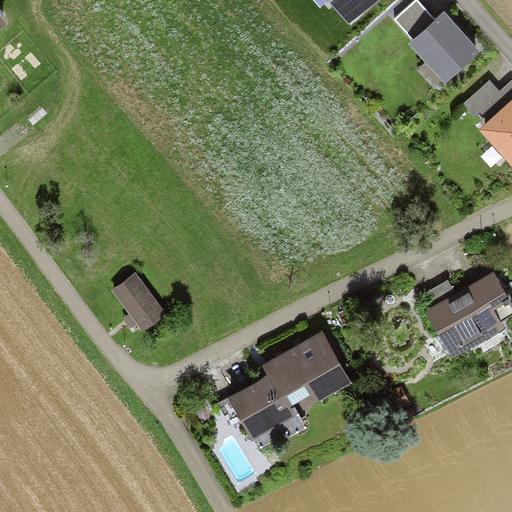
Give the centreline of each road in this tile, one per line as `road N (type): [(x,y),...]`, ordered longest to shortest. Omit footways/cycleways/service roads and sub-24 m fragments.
road 1 (track): [(511,205),(144,390)]
road 2 (residential): [(144,390),(0,206)]
road 3 (track): [(223,511),(144,390)]
